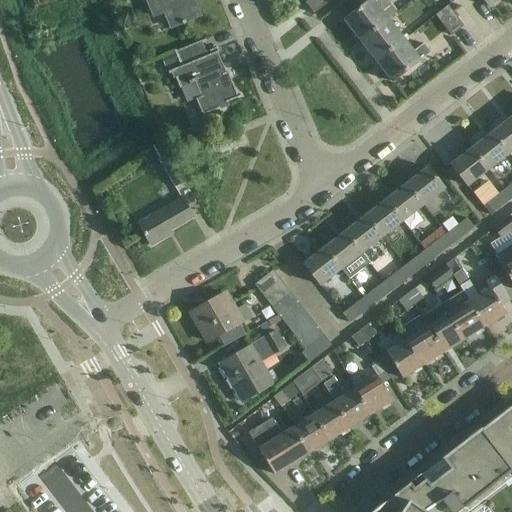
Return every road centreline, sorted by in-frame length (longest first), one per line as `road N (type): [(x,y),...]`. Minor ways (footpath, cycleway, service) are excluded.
road 1 (residential): [(96,324),(328,186)]
road 2 (residential): [(328,186),(511,44)]
road 3 (residential): [(332,511),(511,365)]
road 4 (tertiary): [(212,511),(96,324)]
road 5 (residential): [(328,186),(301,149),(240,0)]
road 6 (residential): [(84,371),(165,511)]
